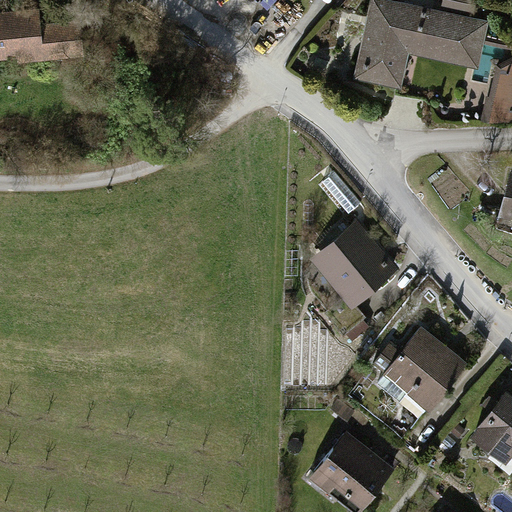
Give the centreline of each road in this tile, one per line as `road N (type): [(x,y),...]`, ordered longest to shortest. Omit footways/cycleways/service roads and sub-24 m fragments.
road 1 (residential): [(267,74),(227,122),(158,161),(72,182),(0,182)]
road 2 (residential): [(511,328),(365,158)]
road 3 (residential): [(365,158),(408,141),(511,139)]
road 4 (residential): [(267,74),(160,0)]
road 5 (residential): [(365,158),(267,74)]
